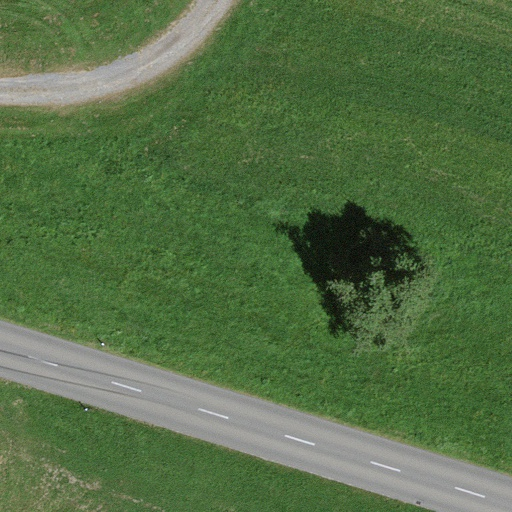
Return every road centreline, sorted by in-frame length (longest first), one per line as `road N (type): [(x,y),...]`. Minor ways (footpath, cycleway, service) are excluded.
road 1 (tertiary): [(511,505),(0,347)]
road 2 (track): [(216,0),(185,36),(113,78),(0,90)]
